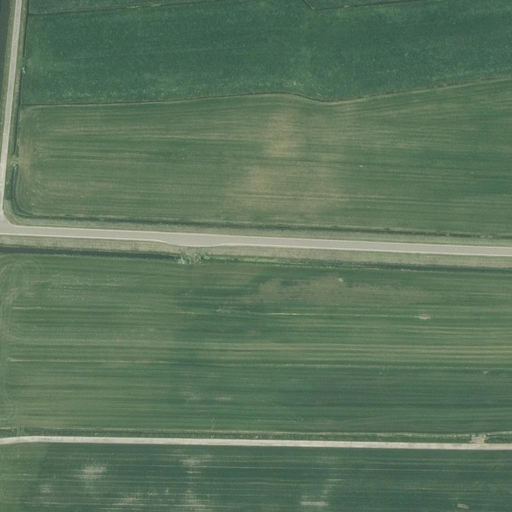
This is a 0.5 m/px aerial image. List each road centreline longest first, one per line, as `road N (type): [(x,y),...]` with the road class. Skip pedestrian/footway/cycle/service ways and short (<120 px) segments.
road 1 (unclassified): [(511,249),(0,231)]
road 2 (track): [(511,444),(0,440)]
road 3 (track): [(0,217),(18,0)]
